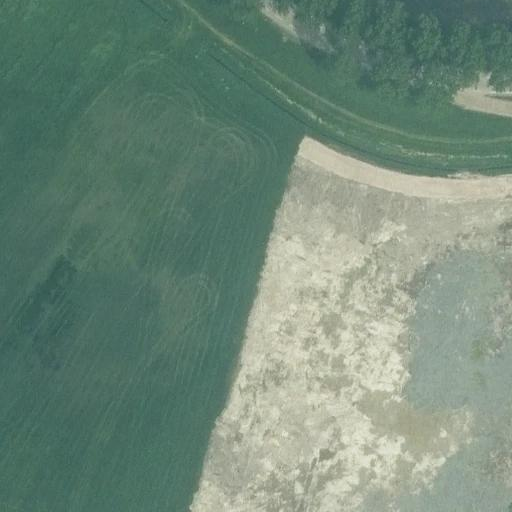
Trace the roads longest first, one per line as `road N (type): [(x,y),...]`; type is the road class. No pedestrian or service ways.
road 1 (track): [(511,140),(418,138),(355,121),(289,84),(177,0)]
road 2 (tertiary): [(511,86),(397,70),(349,53),(261,0)]
